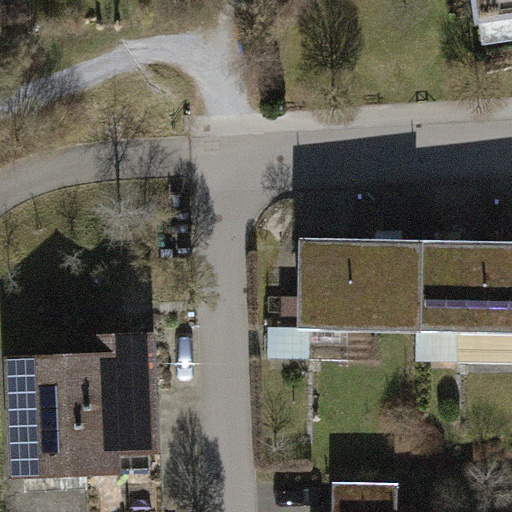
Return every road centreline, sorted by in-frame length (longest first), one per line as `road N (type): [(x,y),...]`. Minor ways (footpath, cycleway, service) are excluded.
road 1 (residential): [(229,158),(242,511)]
road 2 (residential): [(511,144),(229,158)]
road 3 (residential): [(229,158),(83,159),(0,198)]
